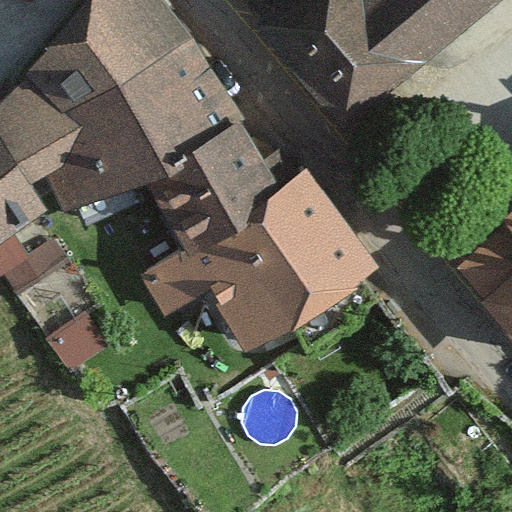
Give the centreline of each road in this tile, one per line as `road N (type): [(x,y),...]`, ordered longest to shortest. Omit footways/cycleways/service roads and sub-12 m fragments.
road 1 (tertiary): [(511,369),(263,56),(209,0)]
road 2 (track): [(386,211),(511,103)]
